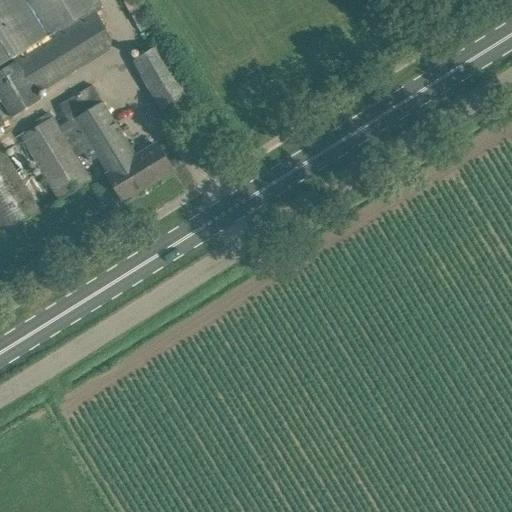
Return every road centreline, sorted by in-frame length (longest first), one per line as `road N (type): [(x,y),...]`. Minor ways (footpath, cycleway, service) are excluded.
road 1 (primary): [(0,355),(511,34)]
road 2 (unclassified): [(0,400),(511,83)]
